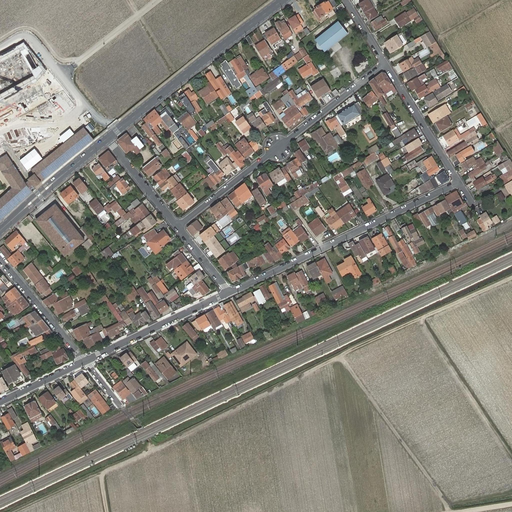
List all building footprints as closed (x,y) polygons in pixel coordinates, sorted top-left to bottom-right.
[(366,0),(359,5),(369,22),(378,16),(367,0),(366,0)] [(325,3),(321,6),(326,14),(330,11),(332,9),(328,2),(326,4),(325,3)] [(312,13),(306,3),(303,6),(308,15),(312,13)] [(344,8),(341,4),(334,9),(337,13),(344,8)] [(326,14),(321,6),(317,8),(317,9),(312,13),(318,22),(321,20),(322,22),(326,18),(324,15),(326,14)] [(405,13),(395,19),(400,27),(413,19),(416,23),(421,20),(414,9),(405,14),(405,13)] [(294,28),(300,25),(295,17),(292,18),(291,18),(289,20),(289,21),(288,21),(294,31),(296,30),(294,28)] [(380,22),(379,19),(371,23),(376,30),(387,23),(385,19),(383,20),(380,22)] [(279,22),(275,24),(286,41),(287,40),(287,39),(292,35),(284,23),(281,25),(279,22)] [(324,52),(347,33),(338,22),(315,41),(317,44),(317,45),(317,46),(317,47),(317,48),(318,48),(319,49),(320,49),(321,49),(322,49),(324,52)] [(307,35),(314,30),(320,25),(319,24),(312,28),(308,31),(307,30),(304,32),(307,35)] [(282,41),(274,28),(265,34),(274,49),(277,48),(275,45),(282,41)] [(428,45),(435,41),(429,31),(427,32),(406,44),(409,48),(416,44),(415,43),(420,40),(419,39),(421,38),(424,43),(426,43),(427,46),(428,45)] [(392,52),(403,45),(400,41),(403,39),(400,34),(397,36),(398,36),(385,44),(387,48),(389,47),(392,52)] [(255,46),(262,57),(270,51),(264,41),(255,46)] [(435,41),(428,45),(434,54),(441,50),(435,41)] [(301,52),(295,56),(298,60),(304,57),(301,52)] [(239,56),(236,58),(237,60),(246,75),(248,74),(246,69),(247,69),(239,56)] [(308,56),(300,61),(303,66),(305,64),(306,64),(311,61),(308,56)] [(411,68),(418,64),(421,63),(417,57),(413,60),(410,56),(398,64),(400,68),(403,73),(411,68)] [(294,57),(281,66),(285,72),(293,66),(298,62),(294,57)] [(357,73),(363,71),(361,65),(365,63),(363,58),(353,61),(357,73)] [(436,66),(440,73),(451,66),(446,59),(436,66)] [(245,91),(250,98),(254,95),(258,91),(255,88),(253,87),(246,75),(237,60),(236,61),(235,60),(231,62),(237,73),(241,79),(244,77),(251,88),(245,91)] [(228,64),(227,61),(221,65),(223,68),(221,68),(224,72),(225,71),(232,81),(230,82),(233,87),(234,86),(236,89),(242,86),(238,80),(235,75),(228,64)] [(231,62),(228,64),(235,75),(237,73),(231,62)] [(304,78),(316,71),(313,67),(312,67),(310,64),(299,71),(304,78)] [(324,66),(323,64),(318,67),(319,69),(320,69),(331,87),(336,84),(325,66),(324,66)] [(422,71),(418,64),(411,68),(412,69),(404,74),(408,80),(422,71)] [(285,72),(281,66),(269,75),(272,81),(278,77),(285,72)] [(454,79),(457,77),(452,67),(447,69),(450,74),(449,75),(452,80),(454,79)] [(255,86),(268,78),(262,69),(249,77),(255,86)] [(206,75),(215,89),(219,87),(210,72),(206,75)] [(382,73),(369,83),(374,91),(378,98),(381,102),(382,104),(384,103),(380,97),(391,90),(393,93),(396,91),(385,74),(382,73)] [(413,90),(422,84),(421,83),(423,82),(421,79),(426,76),(424,73),(408,83),(413,90)] [(457,77),(454,79),(459,86),(462,83),(458,76),(457,77)] [(283,86),(278,78),(261,91),(264,95),(276,86),(278,89),(283,86)] [(434,84),(432,81),(428,83),(429,85),(425,88),(424,85),(415,91),(420,98),(429,93),(430,94),(440,88),(436,83),(434,84)] [(436,101),(451,91),(447,84),(432,94),(436,101)] [(214,90),(211,85),(207,87),(202,90),(203,92),(201,93),(202,96),(207,103),(219,96),(216,93),(214,90)] [(469,93),(464,86),(459,90),(461,93),(464,91),(467,95),(469,93)] [(53,171),(93,141),(85,130),(88,128),(59,90),(50,97),(60,111),(54,115),(63,126),(66,124),(75,136),(40,162),(45,168),(49,166),(53,171)] [(185,93),(196,110),(200,108),(195,100),(198,98),(193,91),(191,93),(189,90),(185,93)] [(312,99),(308,93),(307,93),(305,90),(295,96),(292,91),(288,94),(297,108),(300,106),(301,106),(312,99)] [(391,90),(380,97),(384,103),(395,96),(393,93),(391,90)] [(378,98),(374,91),(372,92),(368,95),(363,99),(369,107),(378,100),(377,98),(378,98)] [(225,92),(219,96),(222,102),(229,98),(225,92)] [(284,95),(280,99),(280,100),(284,104),(288,110),(297,121),(302,117),(296,109),(297,108),(288,94),(288,93),(284,95)] [(188,101),(189,100),(184,94),(182,95),(178,98),(187,108),(191,105),(188,101)] [(188,101),(191,105),(187,108),(192,115),(193,114),(192,112),(195,111),(189,100),(188,101)] [(284,104),(280,100),(273,106),(276,110),(284,104)] [(261,118),(266,126),(270,123),(270,124),(275,121),(271,115),(274,113),(267,102),(263,105),(265,108),(260,111),(262,114),(263,116),(261,118)] [(337,115),(335,116),(340,124),(340,126),(342,125),(343,125),(361,114),(360,114),(364,112),(358,102),(354,104),(337,114),(337,115)] [(434,123),(450,113),(445,104),(428,114),(434,123)] [(300,111),(303,117),(308,114),(305,108),(300,111)] [(161,117),(155,110),(154,110),(143,119),(146,123),(148,125),(150,123),(153,127),(152,127),(155,131),(158,129),(155,125),(160,121),(166,129),(168,127),(161,117)] [(288,110),(284,113),(285,116),(281,119),(282,120),(281,120),(288,128),(297,121),(288,110)] [(192,135),(196,141),(199,140),(191,130),(190,131),(189,129),(196,123),(194,122),(186,112),(179,118),(188,130),(192,135)] [(481,112),(475,116),(482,127),(488,123),(481,112)] [(166,113),(161,117),(168,127),(173,133),(179,129),(166,113)] [(234,119),(229,113),(226,115),(228,118),(231,121),(234,119)] [(252,123),(257,132),(265,127),(260,118),(254,121),(253,119),(255,118),(253,114),(248,116),(252,123)] [(402,136),(394,124),(393,125),(387,114),(383,116),(397,139),(402,136)] [(220,123),(228,118),(226,115),(225,115),(215,122),(218,126),(221,124),(220,123)] [(436,123),(441,132),(452,125),(447,116),(436,123)] [(236,122),(241,131),(244,129),(245,132),(250,128),(244,117),(236,122)] [(341,136),(345,133),(340,126),(340,124),(339,125),(334,117),(331,120),(330,119),(326,122),(331,129),(335,127),(341,136)] [(458,127),(467,121),(465,118),(456,123),(458,127)] [(148,125),(146,123),(142,126),(150,137),(152,136),(158,144),(159,145),(160,144),(160,143),(160,142),(154,134),(155,134),(148,125)] [(218,127),(215,123),(208,128),(211,132),(218,127)] [(339,147),(330,132),(326,134),(321,127),(310,135),(314,141),(315,140),(318,144),(319,144),(324,151),(333,146),(334,150),(339,147)] [(364,130),(371,140),(375,137),(368,127),(364,130)] [(397,139),(393,141),(395,144),(407,137),(410,143),(419,137),(414,129),(409,132),(409,131),(402,136),(397,139)] [(459,141),(455,135),(458,133),(457,131),(456,131),(456,129),(444,137),(447,142),(449,145),(450,144),(451,146),(459,141)] [(462,139),(466,137),(473,132),(472,130),(470,132),(469,131),(461,136),(462,139)] [(475,143),(479,140),(476,135),(477,135),(475,131),(473,132),(466,137),(468,141),(453,150),(447,154),(450,158),(458,153),(475,143)] [(118,143),(126,153),(131,150),(132,148),(134,151),(136,153),(143,147),(139,142),(135,137),(132,140),(126,133),(118,139),(118,143)] [(342,142),(338,135),(334,137),(338,144),(342,142)] [(54,140),(56,145),(66,140),(64,136),(54,140)] [(443,136),(438,139),(442,145),(447,142),(444,137),(443,136)] [(451,146),(450,146),(453,150),(468,141),(466,137),(462,139),(459,141),(451,146)] [(245,158),(245,159),(249,165),(252,162),(248,157),(254,152),(245,140),(243,138),(239,141),(241,143),(242,145),(238,149),(245,158)] [(409,152),(420,146),(422,145),(418,139),(405,146),(409,152)] [(305,140),(298,145),(302,152),(310,147),(305,140)] [(493,148),(497,155),(499,154),(505,151),(498,140),(497,140),(495,142),(494,142),(497,146),(493,148)] [(249,144),(255,151),(258,150),(258,145),(254,141),(249,144)] [(218,143),(216,145),(225,157),(227,155),(218,143)] [(475,143),(458,153),(461,158),(465,155),(468,153),(478,147),(475,143)] [(224,148),(240,168),(244,165),(241,161),(244,160),(237,152),(235,153),(230,147),(229,148),(227,146),(224,148)] [(334,150),(333,146),(324,151),(326,155),(334,150)] [(378,150),(376,146),(367,150),(370,155),(375,152),(378,150)] [(403,164),(423,151),(420,147),(400,159),(403,164)] [(166,149),(161,153),(164,158),(170,153),(166,149)] [(384,159),(378,150),(375,152),(379,158),(381,161),(384,159)] [(117,161),(108,151),(99,159),(107,169),(109,168),(108,167),(114,162),(115,163),(117,161)] [(295,154),(301,163),(306,160),(299,151),(295,154)] [(509,159),(505,151),(499,154),(502,159),(501,160),(503,163),(509,159)] [(183,155),(189,163),(193,160),(187,152),(183,155)] [(370,155),(362,160),(366,166),(379,158),(375,152),(370,155)] [(24,182),(6,153),(0,157),(0,170),(11,187),(0,196),(0,219),(32,191),(30,189),(32,188),(26,180),(24,182)] [(157,156),(143,168),(149,175),(161,166),(157,160),(159,159),(157,156)] [(223,175),(220,171),(208,156),(205,159),(208,162),(206,163),(213,171),(208,176),(209,177),(215,185),(223,179),(221,177),(223,175)] [(384,159),(381,161),(381,162),(384,167),(389,164),(391,163),(388,157),(384,159)] [(417,164),(415,160),(406,165),(402,168),(404,171),(408,169),(410,171),(415,168),(419,166),(421,169),(423,173),(436,164),(432,157),(428,160),(427,158),(417,164)] [(474,164),(477,168),(478,167),(484,163),(481,158),(475,161),(473,157),(461,165),(465,170),(472,166),(474,164)] [(238,167),(235,163),(232,164),(227,158),(219,165),(227,174),(232,171),(232,172),(238,167)] [(484,163),(478,167),(479,168),(468,174),(471,178),(473,176),(492,165),(491,162),(494,160),(493,158),(484,163)] [(499,165),(501,169),(508,164),(511,169),(511,168),(511,162),(509,159),(503,163),(499,165)] [(287,165),(295,178),(298,176),(294,169),(298,167),(294,160),(290,163),(287,165)] [(384,167),(381,162),(377,164),(381,171),(383,170),(385,173),(387,172),(384,167)] [(110,177),(99,163),(92,169),(97,175),(96,176),(99,180),(104,177),(107,180),(110,177)] [(389,164),(384,167),(387,172),(389,175),(394,172),(389,164)] [(437,165),(433,168),(433,169),(425,174),(427,178),(440,170),(437,165)] [(351,167),(341,172),(344,177),(354,171),(352,169),(351,167)] [(291,179),(284,168),(280,170),(279,168),(270,174),(276,183),(285,178),(287,182),(291,179)] [(506,182),(511,178),(511,168),(511,169),(501,175),(500,176),(505,183),(506,182)] [(373,183),(365,169),(361,172),(357,174),(365,187),(369,184),(370,185),(373,183)] [(32,188),(40,182),(32,172),(25,178),(26,180),(32,188)] [(157,180),(156,181),(159,185),(168,178),(164,173),(163,175),(161,172),(155,177),(157,180)] [(343,192),(350,188),(343,177),(344,177),(341,172),(333,178),(336,182),(339,180),(341,183),(339,184),(343,192)] [(437,176),(440,181),(442,184),(449,180),(444,172),(437,176)] [(263,190),(265,195),(270,192),(267,188),(272,185),(265,173),(256,179),(263,190)] [(331,174),(320,180),(322,184),(333,177),(331,174)] [(388,188),(394,184),(388,175),(377,181),(384,194),(390,192),(388,188)] [(485,185),(494,180),(491,175),(483,180),(481,178),(473,183),(477,189),(485,184),(485,185)] [(214,185),(208,177),(204,180),(206,183),(210,188),(214,185)] [(433,177),(430,179),(435,188),(438,187),(433,177)] [(88,188),(80,178),(73,183),(82,194),(83,193),(82,191),(85,188),(87,190),(88,188)] [(122,178),(112,187),(113,189),(116,186),(122,194),(130,188),(127,185),(128,185),(125,181),(124,181),(122,178)] [(176,185),(171,178),(161,187),(163,190),(168,186),(170,189),(176,185)] [(434,187),(429,180),(419,186),(422,193),(434,187)] [(245,183),(234,192),(243,202),(245,205),(254,198),(245,183)] [(312,183),(307,186),(310,191),(315,188),(312,183)] [(179,184),(171,190),(179,200),(187,193),(179,184)] [(61,194),(69,204),(79,196),(70,186),(61,194)] [(307,193),(304,195),(307,198),(319,190),(317,187),(307,193)] [(258,188),(251,192),(260,206),(267,202),(258,188)] [(343,192),(342,193),(344,196),(352,191),(350,188),(343,192)] [(453,212),(461,225),(467,221),(461,210),(459,210),(458,208),(459,207),(464,204),(457,191),(445,198),(449,206),(453,212)] [(501,191),(496,194),(500,201),(505,198),(501,191)] [(243,202),(234,192),(228,196),(237,207),(243,202)] [(179,200),(177,201),(183,210),(193,202),(187,193),(179,200)] [(304,195),(302,196),(301,197),(298,199),(296,200),(292,203),(290,204),(295,210),(309,201),(307,198),(304,195)] [(96,199),(90,204),(98,215),(104,210),(96,199)] [(133,208),(141,203),(137,199),(131,203),(132,204),(127,208),(130,211),(133,208)] [(228,213),(234,209),(235,208),(227,199),(224,201),(228,206),(224,208),(221,204),(220,202),(211,209),(219,219),(228,213)] [(363,205),(361,206),(367,216),(376,210),(369,199),(367,200),(369,204),(364,207),(363,205)] [(445,200),(432,207),(437,215),(446,211),(448,214),(453,212),(449,206),(448,206),(445,200)] [(287,205),(285,201),(277,206),(280,210),(286,206),(287,205)] [(349,204),(347,201),(334,211),(336,213),(349,204)] [(105,208),(109,213),(113,209),(115,213),(121,208),(116,202),(110,206),(109,205),(105,208)] [(356,215),(349,204),(336,213),(344,224),(356,215)] [(55,205),(36,221),(65,256),(84,241),(55,205)] [(143,205),(135,210),(133,208),(130,211),(129,212),(132,215),(130,216),(137,225),(140,223),(139,222),(150,214),(143,205)] [(272,206),(268,209),(272,215),(276,212),(272,206)] [(318,207),(315,209),(321,218),(325,216),(318,207)] [(336,213),(334,211),(332,208),(328,211),(330,214),(326,217),(328,219),(326,220),(331,226),(332,225),(335,229),(344,224),(336,213)] [(423,223),(425,227),(430,224),(432,227),(439,223),(435,216),(431,208),(418,215),(423,223)] [(272,215),(267,218),(269,221),(273,219),(274,220),(281,216),(278,211),(276,212),(272,215)] [(127,214),(123,216),(126,220),(130,216),(132,215),(129,212),(127,214)] [(489,221),(485,213),(479,216),(480,219),(477,221),(482,229),(487,226),(489,224),(488,222),(489,221)] [(151,215),(150,214),(140,223),(137,225),(129,230),(134,237),(141,231),(140,230),(145,225),(148,229),(155,223),(152,219),(153,218),(154,217),(152,214),(151,215)] [(265,215),(256,220),(259,223),(267,218),(265,215)] [(423,223),(418,215),(413,217),(418,226),(423,223)] [(497,215),(491,218),(495,225),(500,222),(497,215)] [(321,230),(324,228),(318,219),(309,225),(316,236),(322,232),(321,230)] [(187,228),(195,238),(199,235),(201,234),(199,230),(202,228),(196,221),(187,228)] [(31,241),(40,233),(31,223),(19,233),(23,238),(25,236),(26,235),(31,241)] [(214,224),(199,235),(216,258),(230,247),(218,232),(220,231),(214,224)] [(252,231),(254,233),(259,230),(260,230),(261,229),(257,224),(256,225),(250,229),(252,231)] [(407,227),(418,246),(425,243),(422,237),(419,238),(412,224),(407,227)] [(296,231),(294,232),(301,242),(308,237),(301,227),(300,228),(296,231)] [(407,227),(402,229),(404,233),(408,240),(413,247),(412,247),(416,255),(421,253),(419,249),(418,246),(407,227)] [(153,229),(143,235),(146,238),(149,242),(147,243),(156,254),(161,250),(159,248),(161,247),(169,241),(165,236),(167,234),(164,230),(158,235),(153,229)] [(283,236),(291,246),(299,241),(291,230),(285,234),(283,232),(281,233),(283,236)] [(466,235),(463,230),(459,233),(463,239),(467,236),(466,235)] [(23,238),(19,233),(17,231),(5,242),(13,251),(14,249),(13,247),(22,239),(23,238)] [(473,231),(466,235),(467,236),(469,239),(476,236),(473,231)] [(390,250),(381,234),(372,239),(381,255),(390,250)] [(367,237),(359,241),(366,255),(374,250),(367,237)] [(275,245),(282,253),(285,250),(286,251),(289,248),(282,239),(275,245)] [(402,240),(398,242),(400,247),(401,248),(401,247),(408,258),(406,258),(409,262),(411,267),(414,266),(412,262),(414,261),(409,251),(410,251),(407,244),(408,243),(405,239),(402,240)] [(346,251),(351,248),(347,241),(342,244),(346,251)] [(361,258),(366,256),(359,243),(355,245),(353,241),(349,243),(356,256),(359,254),(361,258)] [(397,241),(393,244),(404,265),(406,264),(409,268),(411,267),(409,262),(408,263),(399,247),(400,247),(398,242),(397,241)] [(12,256),(8,259),(14,267),(25,259),(23,257),(22,258),(17,254),(21,250),(22,252),(29,246),(27,243),(26,242),(24,244),(17,250),(18,251),(12,256)] [(94,258),(100,253),(93,244),(87,250),(94,258)] [(269,244),(265,246),(276,261),(279,259),(276,255),(269,244)] [(0,249),(0,250),(8,259),(12,256),(4,246),(0,249)] [(101,253),(106,259),(109,257),(114,254),(108,247),(101,253)] [(114,254),(109,257),(113,262),(122,255),(119,251),(114,254)] [(273,259),(267,251),(264,253),(269,261),(270,262),(273,259)] [(233,269),(242,264),(233,252),(229,255),(228,253),(218,260),(225,269),(231,265),(233,269)] [(264,253),(261,255),(265,263),(269,261),(264,253)] [(173,268),(175,270),(177,269),(177,268),(178,267),(187,261),(181,254),(166,265),(170,270),(173,268)] [(265,263),(261,255),(246,262),(249,268),(250,269),(255,266),(253,263),(257,261),(260,265),(265,263)] [(352,258),(345,262),(337,266),(342,275),(351,271),(354,277),(360,274),(352,258)] [(320,261),(316,263),(321,274),(326,282),(331,280),(328,275),(331,273),(324,260),(320,262),(320,261)] [(179,268),(178,267),(177,268),(178,270),(179,269),(185,277),(194,270),(187,262),(179,268)] [(233,269),(227,272),(233,282),(245,276),(243,271),(241,267),(243,266),(245,270),(249,268),(246,262),(242,264),(233,269)] [(316,263),(315,262),(307,267),(313,278),(314,277),(313,276),(319,272),(320,274),(321,274),(316,263)] [(393,274),(397,272),(393,264),(388,267),(390,272),(392,272),(393,274)] [(71,270),(77,276),(82,271),(76,265),(71,270)] [(26,273),(33,281),(40,275),(33,267),(26,273)] [(96,280),(89,270),(87,271),(93,282),(96,280)] [(201,280),(203,278),(204,278),(199,270),(187,279),(189,281),(191,280),(193,283),(189,286),(191,289),(196,285),(195,285),(201,280)] [(297,274),(309,297),(314,295),(312,291),(309,293),(307,289),(310,288),(308,283),(301,271),(297,274)] [(338,287),(342,285),(337,271),(332,273),(338,287)] [(294,290),(298,288),(299,290),(303,288),(295,272),(291,274),(291,276),(288,278),(294,290)] [(369,281),(372,286),(380,282),(377,277),(369,281)] [(43,280),(35,286),(42,294),(44,292),(47,296),(52,291),(43,280)] [(209,291),(201,280),(195,285),(196,285),(191,289),(189,290),(193,296),(200,291),(203,295),(209,291)] [(181,282),(175,286),(178,290),(184,286),(181,282)] [(276,282),(274,284),(282,300),(285,299),(283,296),(276,282)] [(158,285),(164,293),(167,291),(161,283),(158,285)] [(4,284),(0,287),(0,289),(3,293),(8,289),(4,284)] [(269,286),(277,301),(278,303),(282,300),(274,284),(269,286)] [(270,296),(264,285),(260,287),(266,300),(267,299),(267,298),(270,296)] [(332,292),(335,298),(335,299),(346,293),(343,286),(332,292)] [(137,290),(155,318),(160,315),(151,301),(141,287),(137,290)] [(22,296),(15,288),(6,294),(1,298),(8,307),(11,305),(22,296)] [(176,292),(174,288),(165,295),(168,299),(170,298),(172,300),(178,296),(177,295),(177,294),(176,293),(177,293),(176,292)] [(253,293),(259,304),(262,302),(263,303),(266,301),(260,290),(253,293)] [(133,292),(127,296),(132,303),(138,299),(133,292)] [(250,292),(242,297),(242,298),(240,299),(243,304),(239,307),(242,312),(251,308),(248,302),(255,299),(253,295),(252,295),(250,292)] [(43,301),(47,307),(59,300),(54,294),(43,301)] [(287,294),(283,296),(285,299),(288,305),(292,303),(287,294)] [(22,296),(11,305),(17,313),(18,314),(29,305),(22,296)] [(151,297),(162,314),(169,308),(164,300),(160,303),(155,296),(153,298),(152,297),(151,297)] [(319,296),(316,298),(322,311),(326,309),(319,296)] [(55,304),(59,314),(71,308),(67,300),(68,300),(67,297),(55,304)] [(288,305),(285,299),(282,300),(278,303),(281,309),(284,307),(286,311),(290,309),(289,308),(288,305)] [(73,305),(75,309),(76,309),(84,304),(82,301),(73,305)] [(122,319),(110,301),(107,303),(119,321),(122,319)] [(232,321),(233,322),(235,321),(238,326),(243,323),(231,302),(224,306),(232,321)] [(89,307),(87,303),(84,304),(76,309),(77,311),(78,310),(80,313),(89,307)] [(224,306),(222,303),(219,304),(223,311),(221,312),(219,308),(214,310),(219,319),(223,317),(227,323),(232,321),(224,306)] [(254,311),(259,309),(256,303),(251,305),(254,311)] [(17,313),(11,305),(8,307),(15,315),(17,313)] [(290,309),(296,320),(304,316),(302,313),(299,307),(295,309),(294,305),(289,308),(290,309)] [(80,313),(82,317),(91,312),(89,307),(80,313)] [(304,316),(305,319),(317,313),(315,309),(311,311),(310,309),(302,313),(304,316)] [(211,325),(215,331),(223,327),(219,319),(214,310),(205,315),(211,325)] [(42,320),(35,311),(22,318),(28,325),(22,328),(21,326),(14,330),(17,334),(28,328),(42,320)] [(75,312),(75,311),(63,317),(65,322),(77,316),(75,312)] [(133,312),(130,315),(137,326),(150,318),(146,311),(142,314),(141,313),(136,316),(133,312)] [(122,319),(126,325),(132,321),(125,312),(122,314),(124,317),(122,319)] [(211,325),(205,315),(196,320),(202,330),(211,325)] [(118,329),(126,325),(122,319),(119,321),(120,323),(107,329),(111,337),(120,333),(118,329)] [(49,329),(42,320),(28,328),(29,330),(30,329),(36,337),(38,335),(49,329)] [(197,334),(194,330),(188,323),(183,328),(193,340),(194,339),(194,337),(197,334)] [(98,331),(103,329),(102,325),(94,329),(94,330),(90,332),(87,324),(74,330),(79,342),(83,339),(98,331)] [(98,331),(83,339),(88,347),(103,340),(98,331)] [(250,332),(241,336),(241,337),(245,344),(254,339),(250,332)] [(160,347),(162,350),(167,345),(161,337),(156,341),(160,347)] [(245,344),(241,337),(236,340),(241,348),(246,345),(245,344)] [(156,341),(155,340),(151,343),(156,350),(160,347),(156,341)] [(187,341),(170,354),(181,368),(197,355),(187,341)] [(42,355),(59,347),(58,344),(40,352),(42,355)] [(18,366),(23,363),(26,361),(23,356),(29,353),(30,355),(37,351),(34,345),(19,352),(20,352),(11,357),(18,366)] [(61,350),(59,347),(42,355),(40,356),(42,360),(53,355),(57,364),(62,362),(61,360),(63,359),(64,361),(68,359),(63,349),(61,350)] [(127,353),(120,358),(128,367),(137,360),(131,352),(128,354),(127,353)] [(25,366),(23,363),(18,366),(17,366),(27,378),(31,374),(25,367),(25,366)] [(164,369),(162,371),(168,379),(172,376),(170,374),(175,371),(170,365),(167,366),(165,363),(162,366),(164,369)] [(6,376),(5,376),(7,379),(7,378),(10,383),(14,381),(15,382),(18,380),(17,379),(21,377),(14,365),(4,371),(6,376)] [(150,376),(155,382),(159,378),(157,377),(161,374),(154,366),(152,367),(151,368),(149,366),(146,369),(151,375),(150,376)] [(82,374),(74,380),(81,388),(89,382),(82,374)] [(160,375),(167,385),(169,384),(169,383),(162,374),(160,375)] [(126,385),(132,392),(140,386),(134,379),(126,385)] [(114,387),(116,390),(123,385),(121,382),(114,387)] [(126,403),(126,405),(130,403),(137,399),(133,395),(129,390),(128,391),(123,385),(116,390),(123,400),(126,398),(129,402),(126,403)] [(57,387),(53,390),(60,400),(69,393),(64,387),(59,390),(57,387)] [(71,393),(80,404),(87,398),(78,387),(71,393)] [(89,396),(91,399),(98,394),(95,391),(89,396)] [(139,391),(133,395),(137,399),(143,396),(139,391)] [(40,398),(48,409),(56,403),(48,392),(40,398)] [(98,394),(91,399),(103,414),(109,409),(98,394)] [(25,407),(32,422),(43,417),(35,402),(25,407)] [(83,404),(79,407),(86,416),(89,419),(91,422),(95,419),(83,404)] [(87,421),(89,419),(86,416),(86,417),(81,410),(72,416),(77,422),(84,416),(87,421)] [(2,418),(8,429),(15,425),(9,414),(2,418)] [(58,431),(61,429),(51,415),(45,419),(47,422),(49,421),(53,426),(54,425),(58,431)] [(27,445),(31,452),(42,447),(40,443),(33,447),(31,444),(36,441),(34,437),(28,424),(23,426),(25,431),(21,433),(27,444),(27,445)] [(17,447),(11,436),(0,441),(11,462),(16,459),(14,456),(11,450),(17,447)] [(18,448),(23,456),(31,452),(27,445),(26,444),(18,448)]
